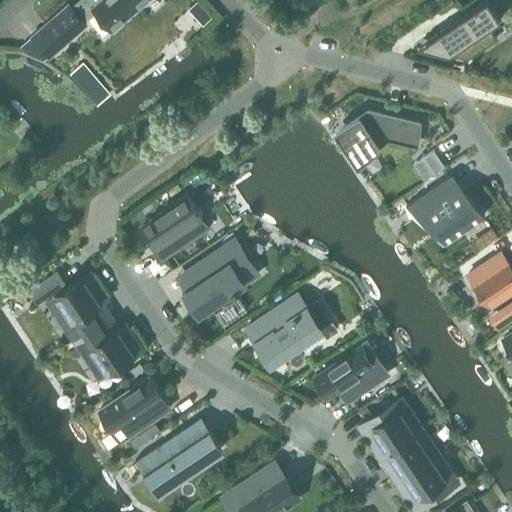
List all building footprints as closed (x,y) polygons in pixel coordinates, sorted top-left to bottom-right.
[(67,4),(29,37),(49,60),(87,27),(85,25),(98,13),(112,29),(122,21),(145,0),(79,0),(70,8),(67,4)] [(487,1),(420,45),(467,57),(496,38),(489,26),(499,19),(487,1)] [(84,62),(71,73),(97,104),(110,93),(84,62)] [(351,126),(338,135),(350,153),(352,152),(388,140),(416,146),(421,121),(369,108),(349,122),(351,126)] [(434,150),(415,162),(425,178),(444,165),(434,150)] [(446,241),(484,214),(453,174),(407,204),(446,241)] [(155,218),(140,228),(153,246),(162,239),(170,251),(202,230),(194,218),(203,212),(199,207),(197,208),(188,194),(154,216),(155,218)] [(199,314),(262,273),(236,235),(176,275),(185,288),(183,290),(199,314)] [(511,287),(511,267),(501,251),(469,272),(489,302),(511,287)] [(28,289),(37,303),(67,284),(58,270),(28,289)] [(72,339),(101,320),(94,309),(110,299),(91,270),(46,300),(72,339)] [(271,365),(325,328),(298,289),(244,326),(271,365)] [(101,320),(72,339),(99,380),(146,350),(125,319),(108,331),(101,320)] [(511,329),(501,337),(511,353),(511,329)] [(367,341),(313,377),(327,398),(381,361),(367,341)] [(150,377),(99,409),(119,441),(164,413),(156,401),(163,397),(150,377)] [(403,393),(363,419),(385,452),(425,425),(403,393)] [(136,458),(159,494),(224,451),(201,416),(136,458)] [(154,425),(131,441),(135,447),(159,431),(154,425)] [(425,425),(385,452),(401,475),(440,448),(425,425)] [(440,448),(401,475),(422,507),(462,480),(440,448)] [(277,511),(301,497),(275,457),(219,494),(231,511),(277,511)] [(473,511),(467,503),(453,511),(473,511)]
